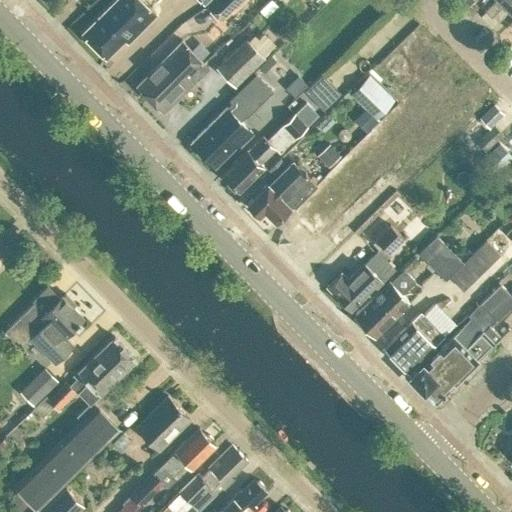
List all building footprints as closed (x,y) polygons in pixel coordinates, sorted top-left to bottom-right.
[(113,0),(81,31),(105,56),(124,37),(128,41),(156,13),(142,0),(113,0)] [(238,0),(212,0),(208,5),(221,18),(238,0)] [(511,0),(493,0),(484,10),(486,12),(491,17),(502,5),(511,14),(511,0)] [(497,23),(491,17),(486,12),(480,17),(492,28),(497,23)] [(402,87),(439,51),(411,23),(375,58),(402,87)] [(260,51),(273,41),(264,29),(250,40),(260,51)] [(382,42),(380,33),(371,31),(365,37),(366,42),(366,44),(369,47),(371,47),(376,48),(382,42)] [(148,95),(195,49),(181,36),(136,83),(148,95)] [(263,55),(251,42),(245,37),(215,66),(234,84),(263,55)] [(209,62),(195,49),(148,95),(163,109),(196,75),(209,62)] [(395,99),(369,73),(350,93),(376,118),(395,99)] [(269,88),(268,87),(255,74),(231,97),(232,99),(193,137),(217,161),(235,144),(237,145),(252,131),(239,118),(269,88)] [(310,100),(319,91),(311,84),(303,93),(310,100)] [(322,93),(319,91),(310,100),(313,102),(322,93)] [(279,149),(306,123),(293,111),(267,137),(263,133),(250,146),(249,145),(225,169),(230,174),(227,176),(238,187),(250,175),(252,176),(264,164),(260,160),(274,145),(279,149)] [(334,121),(328,115),(318,125),(324,131),(334,121)] [(494,123),(480,137),(489,146),(502,133),(494,123)] [(335,151),(329,146),(317,157),(327,168),(340,156),(335,151)] [(293,204),(315,181),(292,157),(268,181),(267,180),(246,200),(258,212),(263,207),(274,219),(289,204),(292,204),(293,204)] [(381,244),(365,260),(348,277),(342,270),(329,284),(339,294),(346,303),(349,303),(350,305),(367,289),(370,291),(394,267),(380,252),(386,246),(389,250),(402,237),(390,224),(375,238),(381,244)] [(426,241),(416,250),(444,279),(449,274),(463,260),(445,240),(435,232),(426,241)] [(328,279),(361,247),(349,235),(316,267),(328,279)] [(500,253),(487,238),(463,261),(477,275),(500,253)] [(391,278),(356,311),(358,313),(358,317),(361,321),(366,321),(377,332),(402,308),(400,306),(409,298),(403,291),(415,279),(403,267),(391,279),(391,278)] [(411,373),(436,399),(511,326),(509,324),(499,333),(492,325),(511,305),(511,293),(500,281),(468,313),(471,316),(411,373)] [(34,301),(4,329),(19,344),(33,329),(35,331),(59,356),(73,342),(64,334),(76,322),(77,323),(80,320),(79,319),(83,316),(72,304),(75,302),(66,292),(63,295),(62,293),(44,310),(34,301)] [(408,368),(442,334),(419,311),(385,345),(408,368)] [(92,401),(135,358),(114,336),(78,371),(77,370),(73,374),(76,378),(69,385),(66,381),(48,398),(57,407),(76,388),(89,402),(76,415),(80,419),(13,485),(37,509),(119,429),(92,401)] [(33,403),(52,385),(38,371),(19,389),(33,403)] [(158,449),(189,418),(167,395),(135,426),(158,449)] [(191,467),(215,444),(212,442),(212,438),(208,434),(205,434),(198,427),(158,467),(155,470),(165,481),(164,482),(167,485),(176,476),(173,473),(186,462),(191,467)] [(230,475),(245,460),(231,445),(207,468),(209,470),(201,477),(197,473),(168,502),(178,511),(182,511),(191,504),(192,504),(199,498),(203,503),(215,491),(218,494),(225,487),(233,479),(230,475)] [(165,481),(155,470),(130,494),(140,504),(164,482),(165,481)] [(246,511),(255,504),(252,502),(264,490),(263,489),(262,485),(258,480),(254,481),(253,479),(241,491),(239,489),(214,511),(246,511)] [(39,511),(76,511),(84,505),(66,486),(39,511)]
